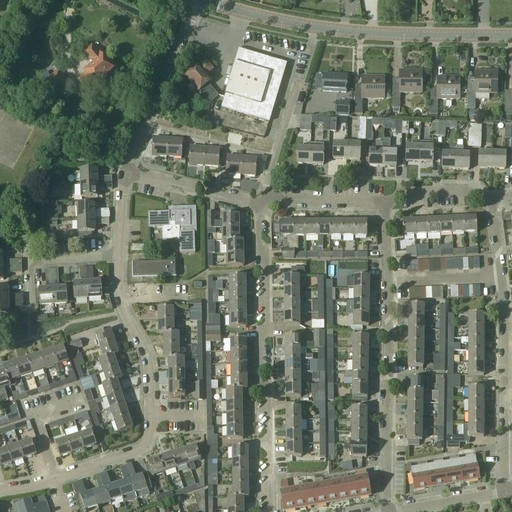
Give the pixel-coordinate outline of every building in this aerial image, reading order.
[(86,75),(79,81),(85,87),(91,82),(94,86),(95,87),(96,86),(98,87),(99,87),(100,87),(101,87),(103,86),(104,85),(104,84),(104,83),(104,82),(102,79),(113,70),(103,58),(99,53),(97,53),(92,47),(85,53),(90,59),(89,60),(94,66),(84,74),(86,75)] [(267,58),(253,54),(239,50),(224,98),(221,108),(251,117),(256,119),(269,123),(287,64),(267,58)] [(212,81),(207,75),(213,70),(207,62),(200,67),(199,66),(186,78),(192,85),(188,88),(192,93),(196,90),(198,93),(205,101),(209,105),(218,96),(209,84),(212,81)] [(58,71),(48,79),(49,80),(45,83),(50,91),(55,87),(59,92),(68,84),(58,71)] [(422,94),(422,72),(400,72),(400,94),(422,94)] [(497,72),(475,72),(475,101),(489,101),(489,95),(497,95),(497,72)] [(346,94),(347,76),(323,75),(322,92),(346,94)] [(384,100),(384,77),(362,77),(363,100),(384,100)] [(460,78),(437,78),(438,100),(459,100),(460,78)] [(392,109),(392,114),(399,114),(399,109),(400,109),(400,95),(392,95),(392,109)] [(355,100),(354,115),(363,115),(363,100),(355,100)] [(437,121),(437,116),(438,116),(438,102),(430,102),(430,116),(430,121),(437,121)] [(475,110),(475,102),(467,102),(467,110),(475,110)] [(350,103),(336,103),(335,116),(349,117),(350,103)] [(477,111),(469,113),(471,122),(480,120),(477,111)] [(311,132),(311,117),(301,116),(300,132),(311,132)] [(357,141),(365,142),(366,121),(366,119),(360,119),(360,120),(359,133),(357,134),(357,141)] [(396,121),(384,121),(384,130),(395,131),(396,121)] [(152,156),(167,157),(168,139),(153,138),(152,156)] [(168,139),(167,157),(182,159),(183,140),(168,139)] [(369,167),(383,168),(383,143),(376,143),(375,152),(370,151),(369,167)] [(383,143),(383,168),(396,168),(396,152),(390,152),(390,143),(383,143)] [(406,163),(420,163),(421,143),(413,143),(413,147),(407,147),(406,163)] [(433,164),(433,148),(433,144),(421,143),(420,163),(433,164)] [(310,165),(323,166),(324,150),(324,145),(311,144),(311,149),(310,165)] [(333,160),(347,161),(347,145),(334,144),(333,160)] [(297,165),(310,165),(311,149),(311,145),(304,145),(304,149),(297,149),(297,165)] [(347,145),(347,161),(360,161),(360,145),(347,145)] [(189,166),(205,167),(206,148),(190,147),(189,166)] [(442,170),(456,170),(456,147),(449,147),(449,154),(443,154),(442,170)] [(469,171),(469,155),(463,155),(463,148),(456,147),(456,170),(469,171)] [(219,168),(220,149),(206,148),(205,167),(219,168)] [(479,169),(492,170),(493,154),(493,149),(486,149),(486,153),(479,153),(479,169)] [(506,154),(493,154),(492,170),(505,170),(506,154)] [(226,175),(240,176),(242,157),(227,156),(226,175)] [(255,177),(257,158),(242,157),(240,176),(255,177)] [(77,183),(81,183),(81,185),(112,184),(112,177),(101,178),(100,179),(97,179),(97,170),(81,171),(81,173),(76,173),(75,175),(75,181),(77,183)] [(82,198),(98,198),(98,189),(100,189),(102,191),(112,190),(112,184),(81,185),(82,198)] [(57,203),(48,203),(48,221),(58,220),(57,203)] [(78,206),(78,220),(109,219),(109,212),(99,212),(97,214),(94,214),(94,205),(80,206),(78,206)] [(180,254),(195,254),(194,233),(197,233),(196,208),(169,209),(169,213),(148,214),(149,229),(162,228),(163,241),(180,241),(180,254)] [(223,222),(215,222),(215,229),(216,229),(223,229),(223,228),(239,228),(239,216),(233,216),(225,216),(223,216),(223,222)] [(476,218),(464,219),(464,234),(477,233),(476,218)] [(78,233),(95,233),(95,225),(98,224),(99,226),(109,225),(109,219),(78,220),(78,233)] [(452,219),(439,220),(440,235),(452,234),(452,219)] [(464,234),(464,219),(452,219),(452,234),(464,234)] [(440,235),(439,220),(427,221),(428,235),(440,235)] [(403,237),(415,236),(414,221),(402,222),(403,237)] [(427,221),(414,221),(415,236),(428,235),(427,221)] [(283,251),(283,260),(294,260),(294,251),(294,250),(293,222),(281,222),(281,237),(286,237),(287,245),(289,245),(289,251),(283,251)] [(306,222),(293,222),(294,250),(299,250),(298,237),(306,237),(306,222)] [(318,237),(318,222),(306,222),(306,237),(318,237)] [(330,237),(330,222),(318,222),(318,237),(318,248),(323,248),(323,237),(330,237)] [(330,237),(342,237),(342,222),(330,222),(330,237)] [(354,222),(342,222),(342,237),(354,237),(354,222)] [(354,222),(354,237),(367,237),(367,222),(354,222)] [(227,241),(239,241),(239,228),(223,228),(223,242),(227,242),(227,241)] [(239,241),(227,241),(227,242),(223,242),(223,247),(227,247),(227,254),(243,254),(243,242),(243,241),(239,241)] [(453,246),(441,246),(441,251),(441,257),(453,256),(453,250),(453,246)] [(406,248),(406,258),(406,259),(416,258),(416,252),(415,248),(406,248)] [(0,254),(0,267),(22,267),(22,261),(3,261),(2,254),(0,254)] [(243,254),(227,254),(227,267),(244,267),(243,254)] [(133,279),(176,278),(175,264),(175,263),(133,264),(133,279)] [(0,281),(3,281),(3,273),(6,273),(7,274),(22,273),(22,267),(0,267),(0,281)] [(86,268),(80,269),(81,284),(74,284),(75,300),(88,299),(86,268)] [(93,268),(86,268),(88,299),(102,298),(101,282),(93,283),(93,268)] [(299,289),(299,277),(305,277),(305,268),(292,268),(292,277),(284,277),(284,289),(299,289)] [(58,270),(51,271),(54,306),(67,305),(66,289),(59,289),(58,270)] [(45,271),(46,290),(39,290),(40,307),(54,306),(51,271),(45,271)] [(246,277),(229,277),(229,291),(246,290),(246,277)] [(369,277),(354,277),(354,290),(369,290),(369,277)] [(208,278),(208,291),(218,291),(218,283),(213,283),(213,278),(208,278)] [(0,289),(0,302),(23,302),(23,295),(13,296),(10,297),(8,297),(8,289),(0,289)] [(284,289),(284,301),(299,301),(299,289),(284,289)] [(229,291),(229,303),(246,303),(246,290),(229,291)] [(354,290),(354,301),(369,302),(369,290),(354,290)] [(218,291),(208,291),(208,304),(215,304),(218,304),(218,291)] [(284,301),(284,313),(299,313),(299,301),(284,301)] [(354,301),(354,314),(369,314),(369,302),(354,301)] [(0,316),(9,316),(8,308),(11,308),(13,309),(23,308),(23,302),(0,302),(0,316)] [(202,322),(202,309),(202,302),(188,302),(187,302),(187,309),(191,309),(191,318),(191,321),(197,321),(197,322),(202,322)] [(229,303),(229,316),(246,316),(246,303),(229,303)] [(409,305),(409,318),(424,319),(424,306),(409,305)] [(158,322),(174,322),(174,309),(158,309),(158,322)] [(299,313),(284,313),(284,327),(300,326),(299,313)] [(314,330),(324,329),(324,313),(318,313),(318,314),(318,321),(314,321),(314,330)] [(368,327),(369,314),(354,314),(353,327),(350,327),(350,332),(361,332),(361,327),(368,327)] [(469,315),(469,327),(484,327),(484,315),(469,315)] [(230,329),(246,329),(246,316),(229,316),(230,329)] [(424,330),(424,319),(409,318),(409,329),(424,330)] [(163,335),(163,334),(174,334),(174,322),(158,322),(158,335),(163,335)] [(208,325),(206,325),(205,333),(220,333),(220,325),(213,325),(208,325)] [(484,327),(469,327),(469,339),(484,339),(484,327)] [(399,329),(399,337),(408,337),(409,329),(399,329)] [(409,329),(408,342),(423,342),(424,330),(409,329)] [(96,335),(100,347),(115,342),(111,330),(96,335)] [(324,332),(314,332),(313,348),(318,348),(324,348),(324,332)] [(205,333),(206,343),(211,343),(220,343),(220,333),(205,333)] [(163,347),(179,346),(179,334),(174,334),(163,334),(163,335),(163,347)] [(285,336),(285,349),(304,349),(304,343),(300,343),(300,336),(285,336)] [(353,336),(353,349),(368,349),(368,337),(353,336)] [(468,344),(468,351),(484,351),(484,339),(469,339),(461,339),(461,344),(468,344)] [(70,353),(72,357),(76,356),(80,355),(78,350),(83,348),(80,340),(67,344),(70,353)] [(231,353),(246,352),(246,340),(231,340),(231,353)] [(100,347),(104,359),(114,356),(119,355),(115,342),(100,347)] [(408,342),(408,355),(423,355),(423,342),(408,342)] [(164,360),(168,360),(168,359),(180,359),(179,346),(163,347),(164,360)] [(192,359),(197,359),(202,359),(202,346),(197,346),(192,347),(192,359)] [(64,347),(51,351),(56,367),(58,373),(64,371),(62,365),(69,363),(68,360),(64,347)] [(285,349),(285,361),(300,361),(313,361),(313,356),(306,356),(306,349),(304,349),(285,349)] [(353,349),(353,361),(368,362),(368,349),(353,349)] [(39,355),(45,371),(56,367),(51,351),(39,355)] [(468,351),(468,364),(484,364),(484,351),(468,351)] [(231,360),(231,364),(247,364),(246,360),(246,352),(231,353),(231,360)] [(39,355),(28,359),(33,375),(45,371),(39,355)] [(423,368),(423,360),(423,355),(408,355),(408,360),(408,367),(423,368)] [(72,357),(76,369),(80,367),(76,356),(72,357)] [(99,361),(103,373),(118,368),(115,360),(114,356),(104,359),(99,360),(99,361)] [(445,372),(445,360),(445,356),(439,356),(439,360),(438,365),(433,365),(433,372),(445,372)] [(21,379),(33,375),(28,359),(24,360),(16,363),(21,379)] [(184,360),(184,359),(180,359),(168,359),(168,360),(169,372),(184,371),(184,360)] [(313,369),(319,369),(319,373),(325,373),(325,360),(318,360),(313,361),(313,369)] [(300,373),(300,361),(285,361),(285,373),(300,373)] [(368,362),(353,361),(353,373),(368,373),(368,362)] [(5,372),(4,372),(9,388),(16,385),(15,381),(21,379),(16,363),(3,367),(5,372)] [(231,364),(231,377),(247,377),(247,364),(231,364)] [(453,376),(453,364),(447,364),(447,376),(447,382),(460,382),(460,376),(453,376)] [(484,364),(468,364),(468,376),(483,377),(484,364)] [(84,379),(80,367),(76,369),(80,381),(84,379)] [(107,384),(117,381),(122,380),(121,378),(124,377),(122,371),(119,372),(118,368),(103,373),(107,384)] [(169,372),(169,384),(185,384),(184,371),(169,372)] [(4,372),(0,373),(0,396),(6,394),(4,389),(9,388),(4,372)] [(61,382),(62,387),(74,383),(77,382),(73,372),(68,373),(70,379),(65,381),(64,378),(60,379),(61,382)] [(285,373),(285,386),(300,386),(300,373),(285,373)] [(352,378),(352,385),(367,386),(368,373),(353,373),(344,373),(344,378),(352,378)] [(84,379),(80,381),(80,382),(83,392),(92,389),(95,388),(92,377),(84,379)] [(231,377),(231,389),(247,389),(247,377),(231,377)] [(408,379),(408,391),(423,392),(428,392),(428,380),(423,380),(423,379),(408,379)] [(102,386),(106,398),(121,393),(117,381),(107,384),(102,386)] [(60,382),(50,386),(51,391),(62,387),(61,382),(60,382)] [(447,382),(447,389),(447,400),(453,400),(453,389),(460,389),(460,382),(447,382)] [(198,383),(195,383),(196,401),(203,402),(203,383),(198,383)] [(185,397),(185,384),(169,384),(169,397),(185,397)] [(313,397),(313,403),(325,403),(325,385),(319,385),(319,397),(313,397)] [(352,385),(352,398),(367,399),(367,386),(352,385)] [(51,391),(50,386),(38,390),(39,394),(51,391)] [(300,386),(285,386),(286,398),(301,398),(300,386)] [(469,388),(469,400),(484,400),(484,388),(469,388)] [(226,389),(226,403),(242,403),(242,390),(247,390),(247,389),(231,389),(226,389)] [(38,390),(26,394),(28,398),(39,394),(38,390)] [(408,404),(423,404),(423,392),(408,391),(408,404)] [(106,398),(110,410),(125,405),(121,393),(106,398)] [(13,395),(13,398),(15,403),(28,398),(26,394),(19,396),(18,394),(13,395)] [(484,400),(469,400),(469,413),(484,413),(484,400)] [(91,416),(96,414),(92,403),(87,404),(91,416)] [(227,415),(242,415),(242,403),(226,403),(227,415)] [(314,408),(319,408),(319,420),(325,420),(325,403),(313,403),(314,408)] [(408,404),(407,416),(422,416),(423,404),(408,404)] [(110,410),(114,422),(129,417),(125,405),(110,410)] [(286,408),(286,421),(301,421),(301,408),(286,408)] [(352,408),(352,421),(367,421),(367,408),(352,408)] [(83,422),(88,420),(87,416),(88,416),(87,412),(73,417),(74,422),(82,419),(83,422)] [(19,413),(7,417),(8,420),(9,424),(21,420),(19,413)] [(469,413),(468,426),(484,427),(484,413),(469,413)] [(91,416),(95,428),(100,426),(96,414),(91,416)] [(227,415),(227,428),(242,427),(242,415),(227,415)] [(407,416),(407,428),(422,428),(422,416),(407,416)] [(74,422),(73,417),(61,421),(63,426),(69,424),(74,422)] [(118,434),(133,429),(129,417),(114,422),(118,434)] [(61,421),(49,425),(51,430),(63,426),(61,421)] [(301,434),(301,421),(286,421),(286,434),(301,434)] [(367,433),(367,421),(352,421),(352,433),(367,433)] [(14,431),(27,427),(25,422),(13,427),(14,431)] [(102,426),(100,426),(95,428),(101,445),(108,443),(102,426)] [(459,444),(459,437),(452,437),(452,426),(446,426),(446,442),(446,450),(459,450),(459,444)] [(463,426),(463,438),(484,438),(484,427),(468,426),(463,426)] [(13,427),(1,431),(3,435),(10,433),(12,438),(16,437),(14,431),(13,427)] [(92,427),(91,427),(84,429),(86,433),(79,436),(84,450),(96,446),(92,432),(94,432),(92,427)] [(242,427),(227,428),(227,440),(243,440),(242,427)] [(212,428),(207,428),(207,445),(218,444),(218,436),(214,436),(214,428),(212,428)] [(408,446),(408,447),(419,447),(419,445),(419,441),(422,441),(422,428),(407,428),(407,441),(408,441),(408,446)] [(352,433),(351,445),(366,445),(367,433),(352,433)] [(286,434),(286,446),(301,446),(301,434),(286,434)] [(79,436),(67,439),(72,454),(84,450),(79,436)] [(60,458),(72,454),(67,439),(55,443),(60,458)] [(36,456),(31,441),(19,445),(24,460),(36,456)] [(218,444),(207,445),(207,449),(207,462),(218,461),(218,450),(218,444)] [(366,445),(351,445),(344,444),(344,451),(351,451),(351,458),(366,458),(366,445)] [(19,445),(7,449),(12,464),(24,460),(19,445)] [(302,458),(301,446),(286,446),(286,458),(302,458)] [(196,447),(184,451),(189,465),(201,461),(196,447)] [(232,448),(232,461),(248,461),(248,448),(232,448)] [(7,449),(0,451),(0,466),(0,468),(12,464),(7,449)] [(177,469),(189,465),(184,451),(173,454),(177,469)] [(173,454),(160,458),(165,473),(177,469),(173,454)] [(475,457),(459,460),(463,483),(479,480),(475,457)] [(146,471),(147,474),(149,479),(153,477),(165,473),(160,458),(148,462),(150,469),(146,471)] [(459,460),(443,463),(447,485),(463,483),(459,460)] [(218,465),(218,461),(207,462),(208,473),(218,473),(218,465)] [(232,473),(248,473),(248,461),(232,461),(232,473)] [(342,463),(344,475),(355,473),(353,461),(342,463)] [(443,463),(427,466),(431,488),(447,485),(443,463)] [(132,464),(125,466),(136,499),(137,500),(150,496),(148,491),(153,490),(149,479),(147,474),(143,475),(136,478),(132,464)] [(124,503),(136,499),(125,466),(120,468),(124,482),(118,484),(123,498),(124,503)] [(411,469),(415,491),(431,488),(427,466),(411,469)] [(359,480),(356,480),(359,499),(370,497),(366,472),(365,472),(358,473),(359,480)] [(107,473),(101,475),(110,503),(123,498),(118,484),(111,486),(107,473)] [(218,486),(218,473),(208,473),(208,486),(213,486),(218,486)] [(232,473),(233,486),(248,485),(248,473),(232,473)] [(99,490),(93,492),(98,507),(110,503),(101,475),(94,477),(99,490)] [(199,484),(196,486),(197,490),(204,488),(204,476),(199,476),(199,484)] [(356,480),(345,482),(348,501),(359,499),(356,480)] [(82,481),(75,483),(85,511),(98,507),(93,492),(86,494),(82,481)] [(281,494),(283,511),(286,511),(295,510),(292,492),(289,492),(287,481),(281,482),(281,493),(281,494)] [(345,482),(334,484),(338,503),(348,501),(345,482)] [(334,484),(324,486),(327,505),(338,503),(334,484)] [(248,498),(248,485),(233,486),(233,498),(244,498),(248,498)] [(196,486),(184,490),(185,495),(197,490),(196,486)] [(324,486),(313,488),(317,507),(327,505),(324,486)] [(313,488),(303,490),(306,508),(317,507),(313,488)] [(185,495),(184,490),(172,494),(173,498),(185,495)] [(302,490),(292,492),(296,509),(305,508),(302,490)] [(205,511),(205,491),(193,495),(197,505),(186,509),(186,511),(205,511)] [(172,494),(160,498),(161,502),(173,498),(172,494)] [(38,511),(48,509),(46,503),(44,496),(35,498),(38,506),(33,507),(31,500),(16,505),(13,506),(14,511),(38,511)] [(228,498),(228,511),(244,511),(244,498),(233,498),(228,498)]
